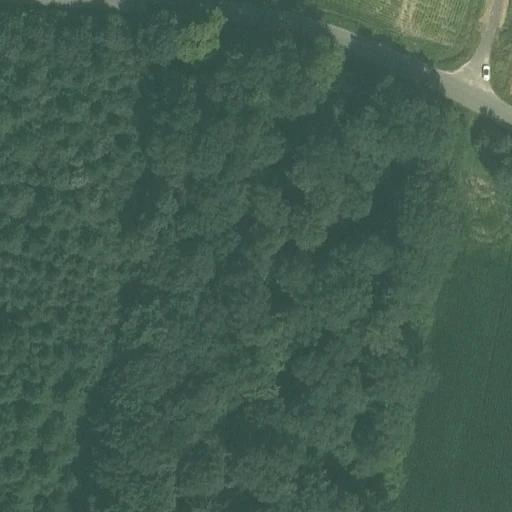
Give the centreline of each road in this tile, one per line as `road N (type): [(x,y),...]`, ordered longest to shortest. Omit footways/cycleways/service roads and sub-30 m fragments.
road 1 (track): [(320,32),(239,200),(225,321),(183,511)]
road 2 (unclassified): [(110,0),(296,24),(469,94)]
